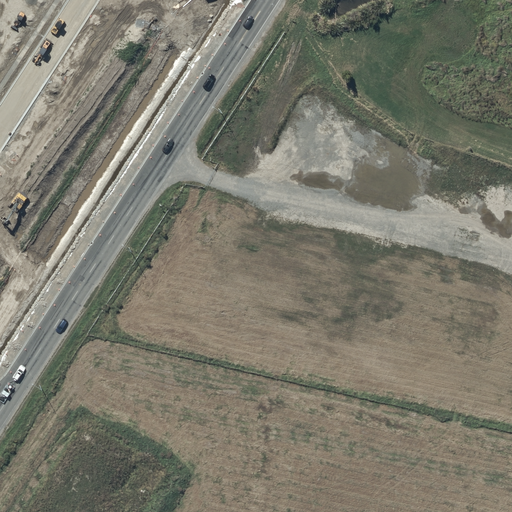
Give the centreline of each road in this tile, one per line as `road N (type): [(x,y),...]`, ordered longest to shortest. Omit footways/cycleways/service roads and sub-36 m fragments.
road 1 (secondary): [(0,411),(268,0)]
road 2 (track): [(511,247),(161,163)]
road 3 (residential): [(86,0),(0,131)]
